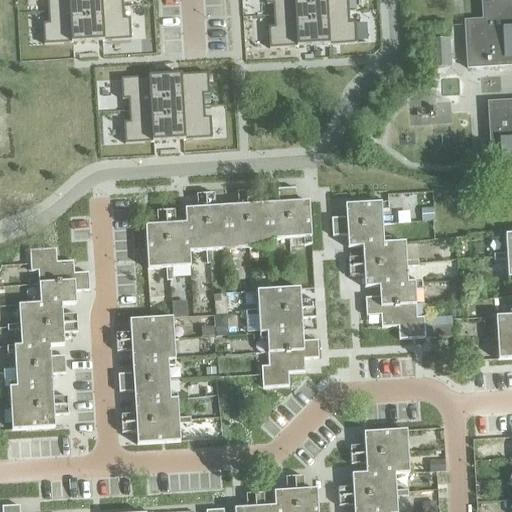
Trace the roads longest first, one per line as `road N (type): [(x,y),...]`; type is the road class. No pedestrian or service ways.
road 1 (residential): [(113,470),(290,452),(331,390),(420,386),(452,408)]
road 2 (residential): [(113,470),(101,201)]
